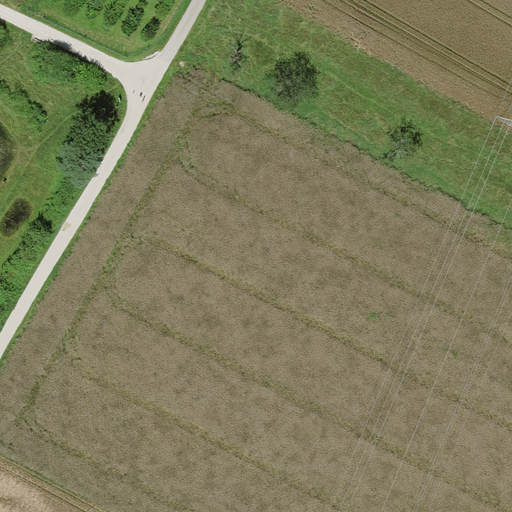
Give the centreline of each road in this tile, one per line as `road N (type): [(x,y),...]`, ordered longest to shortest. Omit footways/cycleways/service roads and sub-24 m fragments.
road 1 (track): [(0,347),(196,0)]
road 2 (track): [(0,12),(146,83)]
